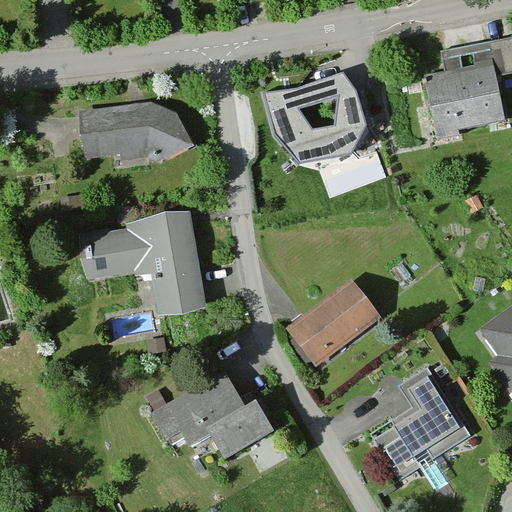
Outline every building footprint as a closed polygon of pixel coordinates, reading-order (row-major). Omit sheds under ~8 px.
[(441,76),(419,81),(431,139),(502,125),(496,96),(511,93),(511,39),(437,54),(441,76)] [(369,131),(358,98),(343,81),(307,94),(263,100),(274,143),(298,171),(352,161),(369,131)] [(165,113),(145,104),(73,115),(81,165),(141,155),(154,165),(183,150),(165,113)] [(143,271),(150,315),(198,308),(184,217),(72,234),(79,281),(143,271)] [(282,332),(310,370),(375,321),(346,284),(282,332)] [(490,365),(511,396),(511,308),(478,332),(497,359),(490,365)] [(230,407),(212,372),(153,403),(147,390),(131,398),(138,413),(136,414),(152,443),(167,435),(174,449),(197,437),(208,459),(261,431),(244,399),(230,407)] [(465,435),(424,372),(395,390),(408,410),(363,440),(392,483),(465,435)]
